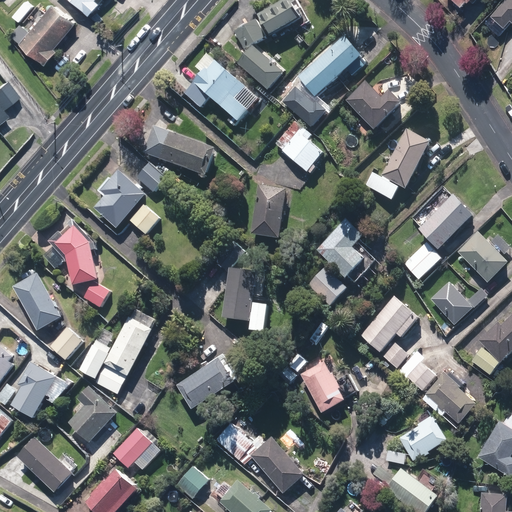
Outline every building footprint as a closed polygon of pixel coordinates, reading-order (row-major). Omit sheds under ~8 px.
[(71,0),(91,17),(101,5),(97,2),(99,0),(71,0)] [(267,24),(272,33),(301,16),(297,10),(303,6),(298,0),(282,0),(259,14),(265,25),(267,24)] [(511,21),(511,0),(505,0),(491,16),(504,28),(511,21)] [(12,36),(46,66),(58,53),(55,50),(77,26),(54,6),(30,33),(22,26),(12,36)] [(236,31),(246,49),(267,37),(258,19),(236,31)] [(300,77),(317,96),(363,55),(346,36),(300,77)] [(239,63),(270,89),(285,71),(254,45),(239,63)] [(215,62),(187,95),(201,107),(210,97),(238,122),(251,106),(246,102),(239,95),(238,95),(245,87),(215,62)] [(0,90),(0,101),(7,110),(22,98),(10,83),(0,90)] [(366,83),(348,102),(375,129),(400,105),(389,93),(383,99),(366,83)] [(316,101),(300,87),(286,104),(315,130),(332,111),(317,98),(316,101)] [(0,126),(11,118),(0,103),(0,126)] [(309,171),(311,173),(317,167),(314,165),(325,153),(309,140),(313,136),(295,121),(275,144),(308,172),(309,171)] [(128,139),(145,152),(158,136),(141,123),(128,139)] [(158,157),(207,175),(217,146),(168,129),(158,157)] [(384,175),(407,187),(432,141),(409,129),(384,175)] [(138,177),(155,192),(167,177),(150,163),(138,177)] [(95,207),(119,227),(148,193),(142,188),(144,187),(140,184),(138,185),(120,170),(113,179),(110,176),(98,190),(105,196),(95,207)] [(253,233),(281,237),(288,188),(260,184),(253,233)] [(420,229),(440,249),(475,214),(454,194),(420,229)] [(131,220),(147,234),(161,218),(145,204),(131,220)] [(318,249),(347,277),(366,257),(354,246),(365,235),(348,218),(318,249)] [(88,246),(74,229),(60,241),(74,257),(81,283),(95,280),(88,246)] [(460,251),(489,282),(510,262),(480,231),(460,251)] [(493,242),(506,253),(511,247),(498,235),(493,242)] [(223,317),(251,321),(258,271),(232,267),(247,251),(233,239),(215,259),(229,272),(230,269),(223,317)] [(405,263),(420,279),(443,257),(428,242),(405,263)] [(310,285),(331,305),(348,287),(327,267),(310,285)] [(15,286),(39,329),(63,316),(39,272),(15,286)] [(433,299),(456,324),(474,307),(451,282),(433,299)] [(85,298),(101,308),(110,292),(94,283),(85,298)] [(469,300),(476,307),(489,295),(483,288),(469,300)] [(362,335),(382,352),(398,333),(403,336),(420,317),(397,296),(362,335)] [(109,366),(98,385),(118,395),(153,329),(151,329),(156,320),(137,310),(132,319),(131,318),(106,365),(109,366)] [(480,340),(501,362),(511,351),(511,315),(503,325),(500,322),(480,340)] [(52,346),(67,359),(85,340),(69,327),(52,346)] [(94,346),(80,371),(96,379),(111,349),(97,342),(95,347),(94,346)] [(384,355),(398,368),(410,355),(396,342),(384,355)] [(473,359),(491,374),(501,362),(483,347),(473,359)] [(0,348),(0,379),(11,366),(6,362),(11,357),(0,348)] [(179,384),(194,408),(236,380),(221,357),(179,384)] [(302,374),(324,413),(347,400),(326,361),(302,374)] [(408,377),(424,390),(437,375),(421,362),(408,377)] [(12,406),(34,418),(57,379),(32,364),(19,386),(23,388),(12,406)] [(498,378),(503,382),(511,368),(511,367),(508,364),(498,378)] [(445,409),(460,422),(478,402),(460,387),(462,385),(447,372),(427,394),(439,404),(438,406),(443,411),(445,409)] [(0,395),(0,398),(8,404),(18,390),(9,383),(0,395)] [(75,401),(80,407),(86,402),(80,396),(75,401)] [(378,420),(385,425),(394,412),(387,407),(378,420)] [(63,412),(70,420),(75,415),(68,408),(63,412)] [(0,436),(13,420),(0,409),(0,436)] [(243,415),(247,419),(254,413),(250,409),(243,415)] [(479,456),(511,476),(511,410),(505,423),(501,420),(479,456)] [(401,438),(414,460),(424,455),(425,457),(431,453),(429,451),(449,439),(435,416),(401,438)] [(218,440),(243,462),(246,465),(255,457),(285,492),(306,474),(274,436),(268,442),(262,434),(253,441),(233,424),(218,440)] [(115,453),(131,467),(154,442),(138,427),(115,453)] [(32,449),(40,477),(79,465),(68,428),(52,433),(55,442),(32,449)] [(10,450),(14,454),(20,449),(17,444),(10,450)] [(387,460),(405,464),(407,453),(389,450),(387,460)] [(9,477),(27,487),(37,470),(20,459),(9,477)] [(178,485),(194,498),(211,479),(194,465),(178,485)] [(386,489),(417,511),(426,511),(439,495),(402,467),(396,476),(381,465),(375,473),(390,484),(386,489)] [(88,501),(99,511),(116,511),(139,488),(118,469),(107,480),(106,479),(92,493),(94,495),(88,501)] [(274,511),(272,510),(274,509),(261,498),(263,496),(258,492),(256,494),(240,479),(221,501),(233,511),(274,511)] [(481,511),(511,511),(511,510),(507,510),(508,493),(483,492),(481,511)]
